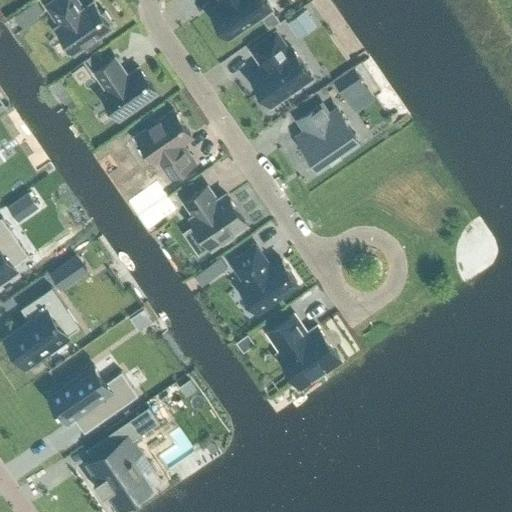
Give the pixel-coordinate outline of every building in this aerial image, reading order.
[(79,0),(49,0),(47,2),(60,22),(57,24),(74,49),(84,42),(87,46),(100,37),(97,33),(110,24),(108,20),(111,18),(104,8),(101,11),(93,0),(91,0),(81,7),(78,2),(80,1),(79,0)] [(215,0),(208,5),(226,33),(268,5),(264,0),(215,0)] [(305,6),(287,19),(298,34),(316,22),(305,6)] [(269,25),(279,18),(272,8),(262,15),(269,25)] [(248,45),(260,63),(247,72),(270,105),(314,74),(291,41),(289,43),(276,25),(248,45)] [(123,68),(115,55),(95,69),(107,87),(101,91),(119,116),(156,90),(138,65),(125,74),(121,69),(123,68)] [(79,80),(90,73),(83,62),(72,69),(79,80)] [(364,81),(354,66),(334,80),(344,95),(364,81)] [(298,134),(319,165),(358,138),(337,107),(328,113),(321,102),(299,117),(306,128),(298,134)] [(192,133),(173,107),(137,133),(155,159),(158,157),(171,175),(194,159),(185,146),(184,148),(180,142),(192,133)] [(156,180),(145,188),(154,201),(165,193),(156,180)] [(210,248),(248,222),(226,189),(217,195),(208,181),(182,199),(191,213),(188,215),(210,248)] [(17,218),(39,203),(28,188),(7,203),(17,218)] [(167,196),(156,203),(165,216),(176,209),(167,196)] [(0,277),(16,267),(13,263),(5,251),(19,240),(1,214),(0,214),(0,277)] [(271,266),(255,243),(232,259),(248,282),(242,286),(257,308),(297,281),(282,258),(271,266)] [(61,287),(88,268),(76,251),(49,269),(61,287)] [(219,253),(209,260),(216,270),(226,263),(219,253)] [(30,318),(7,334),(26,362),(67,333),(57,319),(58,318),(56,315),(67,307),(51,285),(21,305),(30,318)] [(294,312),(268,331),(280,349),(278,351),(301,384),(340,357),(317,323),(307,330),(294,312)] [(247,332),(236,340),(243,350),(254,342),(247,332)] [(93,362),(50,393),(69,420),(75,415),(92,404),(101,417),(137,392),(121,369),(106,380),(93,362)] [(183,372),(160,387),(175,410),(198,395),(183,372)] [(95,458),(89,462),(101,478),(96,482),(97,483),(99,482),(106,492),(104,493),(105,495),(110,492),(121,508),(128,503),(129,506),(149,492),(154,485),(135,457),(144,451),(135,439),(161,421),(150,406),(106,436),(112,446),(95,458)]
